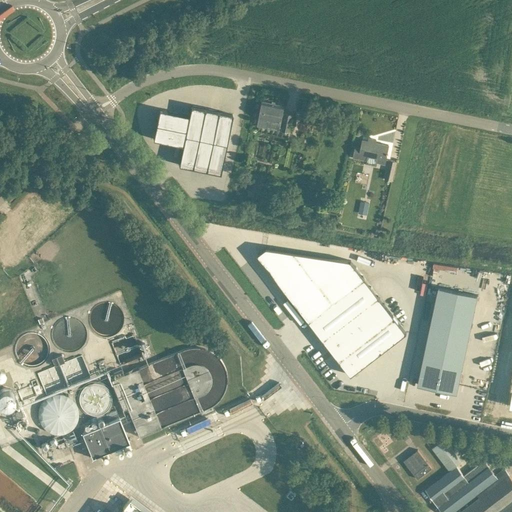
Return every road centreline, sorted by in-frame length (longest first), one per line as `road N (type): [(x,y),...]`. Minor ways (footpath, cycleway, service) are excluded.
road 1 (unclassified): [(511,129),(199,69),(135,84),(94,112)]
road 2 (tertiary): [(340,429),(94,112)]
road 3 (unclassified): [(511,435),(386,407),(360,411),(340,429)]
